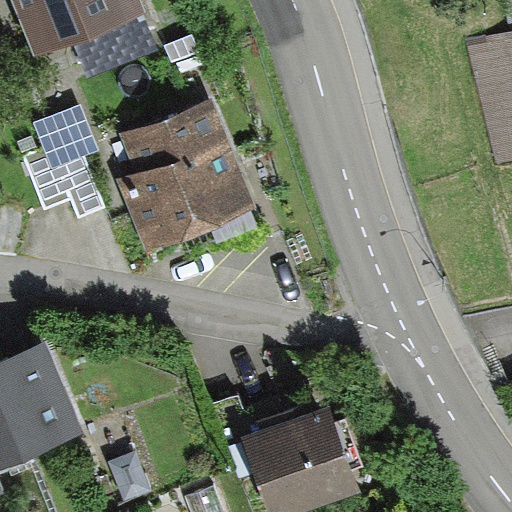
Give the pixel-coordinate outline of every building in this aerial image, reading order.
[(19,0),(37,42),(73,28),(88,66),(159,38),(143,0),(19,0)] [(496,163),(511,158),(511,0),(506,0),(506,5),(511,26),(464,38),(496,163)] [(147,241),(259,195),(214,86),(119,125),(135,164),(118,171),(147,241)] [(80,214),(107,203),(86,151),(101,145),(82,99),(35,118),(45,143),(24,152),(46,207),(73,196),(80,214)] [(0,456),(85,421),(47,328),(0,347),(0,456)] [(241,426),(249,423),(237,389),(215,397),(230,440),(244,435),(241,426)] [(244,435),(273,511),(277,511),(364,479),(330,392),(249,423),(241,426),(244,435)] [(153,483),(136,444),(109,455),(125,494),(153,483)] [(228,511),(216,480),(185,491),(193,511),(228,511)]
